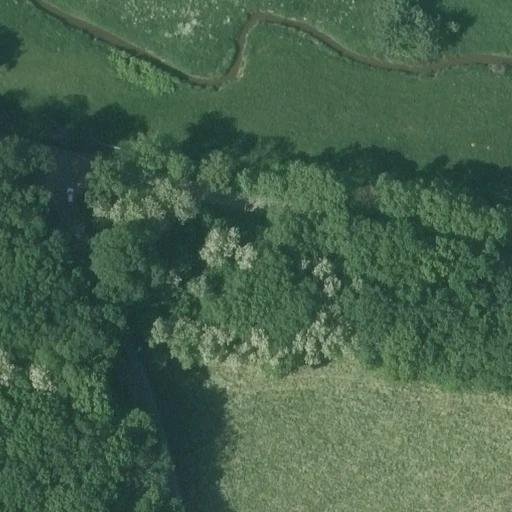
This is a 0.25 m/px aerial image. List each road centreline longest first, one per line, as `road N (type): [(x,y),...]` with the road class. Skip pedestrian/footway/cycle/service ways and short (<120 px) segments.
road 1 (unclassified): [(511,260),(398,241),(45,150)]
road 2 (unclassified): [(169,511),(124,323),(45,150)]
